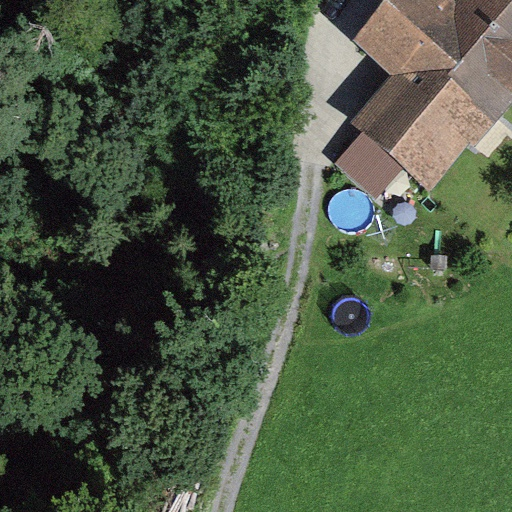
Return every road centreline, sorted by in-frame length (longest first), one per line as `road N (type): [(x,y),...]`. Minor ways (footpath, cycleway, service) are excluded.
road 1 (track): [(291,219),(219,511)]
road 2 (track): [(340,0),(313,44),(291,219)]
